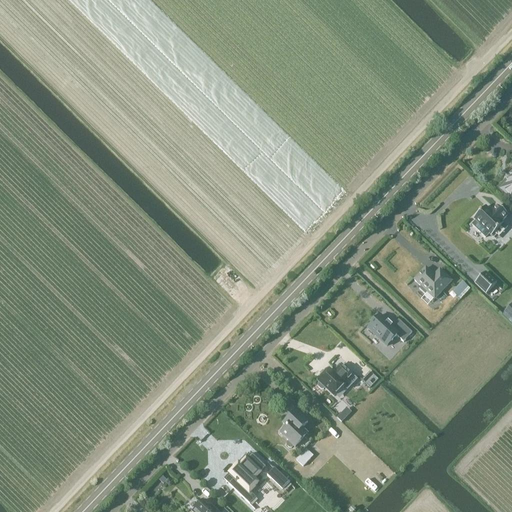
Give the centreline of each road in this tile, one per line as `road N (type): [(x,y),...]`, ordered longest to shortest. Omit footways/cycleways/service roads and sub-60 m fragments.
road 1 (secondary): [(82,511),(511,62)]
road 2 (unclassified): [(110,511),(511,93)]
